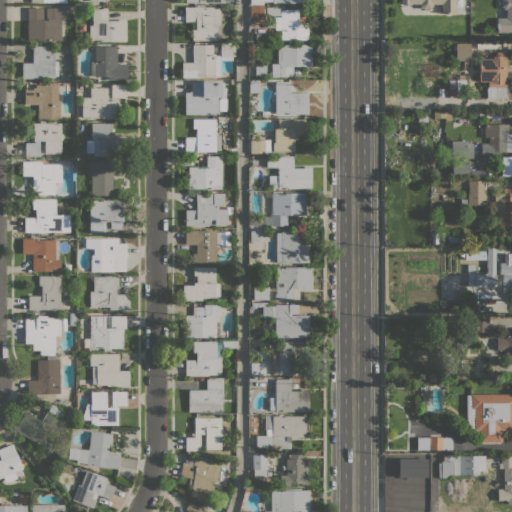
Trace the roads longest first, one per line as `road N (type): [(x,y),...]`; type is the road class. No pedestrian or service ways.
road 1 (residential): [(135,511),(155,446),(154,0)]
road 2 (primary): [(352,511),(352,0)]
